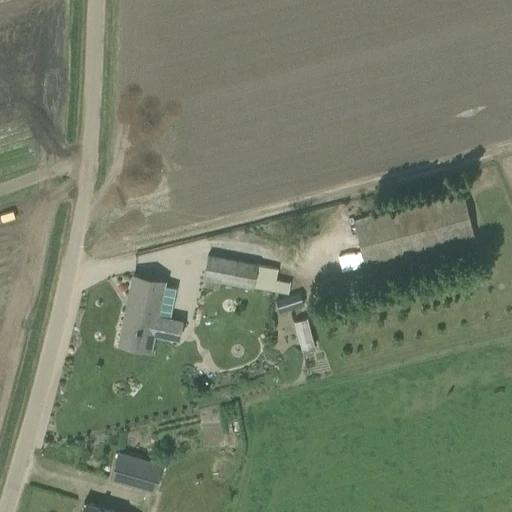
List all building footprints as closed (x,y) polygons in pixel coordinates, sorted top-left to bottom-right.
[(463,192),(354,220),(366,267),(476,239),(463,192)] [(204,278),(289,294),(291,282),(276,278),(277,268),(208,255),(204,278)] [(120,344),(153,351),(157,334),(178,339),(182,322),(170,320),(177,287),(164,284),(164,281),(134,275),(120,344)] [(304,305),(300,292),(276,299),(280,312),(304,305)] [(308,317),(295,321),(303,349),(316,345),(308,317)] [(111,479),(154,492),(162,465),(119,452),(111,479)] [(121,511),(84,501),(80,511),(121,511)]
